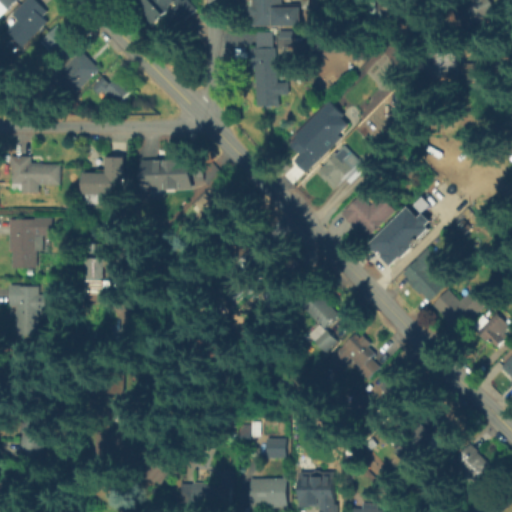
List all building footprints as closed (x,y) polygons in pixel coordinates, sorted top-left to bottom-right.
[(0,17),(0,0),(21,0),(2,19),(0,17)] [(22,23),(16,16),(32,0),(38,0),(52,14),(46,20),(50,24),(26,48),(11,33),(22,23)] [(131,4),(135,0),(174,0),(176,2),(152,25),(131,4)] [(173,18),(192,0),(201,10),(182,28),(173,18)] [(282,0),(282,4),(298,4),(298,26),(256,26),(256,0),(282,0)] [(473,28),(458,4),(464,0),(495,0),(502,10),(473,28)] [(44,43),(60,26),(73,38),(57,55),(44,43)] [(255,40),(260,40),(260,33),(277,31),(280,82),(289,81),(290,95),(281,95),(282,104),(259,105),(255,40)] [(84,49),(107,71),(79,100),(56,79),(84,49)] [(457,76),(458,53),(432,51),(431,65),(425,65),(424,74),(457,76)] [(118,78),(111,84),(105,76),(94,86),(101,95),(106,90),(119,104),(131,92),(118,78)] [(123,104),(112,91),(130,77),(141,90),(123,104)] [(331,100),(345,114),(343,117),(350,124),(340,134),(343,136),(308,168),(297,157),(299,154),(288,142),(331,100)] [(337,188),(320,170),(347,144),(364,162),(337,188)] [(34,159),(34,165),(41,165),(41,166),(63,166),(62,183),(41,183),(41,192),(15,192),(15,158),(34,159)] [(124,194),(88,194),(88,174),(110,174),(111,158),(130,158),(130,179),(124,178),(124,194)] [(151,189),(151,166),(197,166),(197,189),(151,189)] [(192,224),(203,212),(198,207),(217,189),(225,196),(217,203),(231,220),(208,239),(192,224)] [(342,215),(360,196),(369,205),(382,191),(397,206),(366,238),(342,215)] [(379,246),(425,203),(445,224),(398,267),(379,246)] [(39,270),(16,270),(17,221),(57,221),(57,235),(39,235),(39,270)] [(408,274),(438,247),(449,260),(435,272),(449,287),(433,301),(408,274)] [(89,295),(89,259),(108,259),(108,295),(89,295)] [(44,292),(44,295),(50,295),(50,313),(44,313),(44,336),(21,336),(21,307),(15,307),(15,286),(44,286),(44,292)] [(438,307),(457,289),(466,299),(476,290),(491,306),(461,333),(438,307)] [(256,298),(283,321),(261,348),(233,325),(256,298)] [(326,302),(345,317),(333,331),(315,316),(326,302)] [(481,337),(504,314),(511,321),(511,333),(495,351),(481,337)] [(333,363),(361,333),(382,353),(375,360),(385,370),(373,381),(351,360),(341,371),(333,363)] [(335,335),(341,342),(330,352),(323,345),(335,335)] [(23,395),(23,351),(48,351),(48,395),(23,395)] [(511,357),(500,370),(511,380),(511,357)] [(511,376),(505,369),(511,362),(511,400),(502,390),(511,380),(511,376)] [(104,396),(104,373),(132,373),(132,396),(104,396)] [(376,406),(391,388),(388,387),(399,374),(415,387),(390,417),(376,406)] [(366,390),(376,403),(361,416),(350,403),(366,390)] [(21,459),(34,410),(60,416),(48,466),(21,459)] [(245,439),(245,424),(265,424),(265,439),(245,439)] [(102,462),(102,433),(138,433),(137,462),(102,462)] [(398,452),(417,434),(432,449),(413,467),(398,452)] [(291,441),(291,459),(273,459),(273,441),(291,441)] [(477,485),(460,467),(478,449),(495,467),(477,485)] [(176,485),(151,484),(151,461),(163,461),(163,451),(176,451),(176,485)] [(302,471),(316,471),(317,470),(322,470),(323,471),(337,471),(337,503),(340,503),(340,511),(322,511),(322,506),(302,506),(302,471)] [(188,505),(180,505),(180,491),(188,491),(188,487),(225,487),(225,473),(238,473),(238,489),(235,489),(235,505),(188,505)] [(256,509),(256,479),(292,479),(292,510),(256,509)] [(397,511),(398,510),(380,509),(380,504),(355,503),(354,511),(397,511)]
